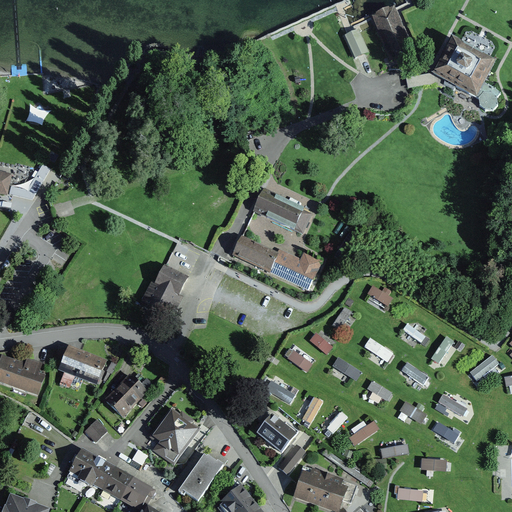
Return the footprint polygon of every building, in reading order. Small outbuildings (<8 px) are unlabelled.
[(393,11),(373,20),(391,62),(397,59),(398,62),(402,63),(406,62),(408,58),(407,55),(412,53),(393,11)] [(367,54),(358,33),(346,39),(355,59),(367,54)] [(495,65),(448,42),(432,78),(477,103),(495,65)] [(29,121),(46,125),(51,108),(34,103),(29,121)] [(1,175),(0,174),(0,192),(7,195),(12,178),(1,175)] [(307,208),(266,188),(254,213),(296,232),(307,208)] [(279,257),(241,240),(232,258),(271,276),(271,275),(279,257)] [(281,253),(279,257),(271,275),(309,291),(321,264),(305,257),(302,262),(281,253)] [(188,280),(165,268),(146,304),(170,316),(188,280)] [(390,309),(396,297),(375,287),(369,299),(390,309)] [(334,326),(341,331),(354,311),(347,307),(334,326)] [(409,324),(405,331),(424,342),(428,336),(409,324)] [(330,354),(335,346),(317,333),(311,342),(330,354)] [(449,336),(433,358),(440,364),(456,342),(449,336)] [(377,353),(373,360),(386,368),(395,353),(372,338),(366,347),(377,353)] [(309,373),(315,364),(296,350),(290,358),(309,373)] [(495,354),(471,372),(478,381),(502,363),(495,354)] [(340,357),(334,366),(358,381),(364,372),(340,357)] [(103,372),(63,358),(54,382),(94,396),(103,372)] [(26,367),(3,359),(0,367),(0,385),(39,399),(45,380),(37,378),(41,366),(28,362),(26,367)] [(400,375),(422,390),(431,377),(410,362),(400,375)] [(275,378),(268,390),(292,404),(299,392),(275,378)] [(374,380),(369,389),(391,402),(396,394),(374,380)] [(101,413),(123,431),(148,399),(126,382),(101,413)] [(314,424),(325,401),(310,393),(305,403),(312,406),(305,420),(314,424)] [(464,420),(470,406),(443,395),(437,408),(464,420)] [(408,401),(402,411),(423,424),(429,415),(408,401)] [(305,418),(310,406),(304,404),(300,416),(305,418)] [(338,407),(325,421),(337,431),(350,418),(338,407)] [(189,445),(199,431),(170,411),(160,425),(189,445)] [(258,438),(282,456),(297,436),(273,418),(258,438)] [(456,443),(462,434),(439,421),(433,430),(456,443)] [(107,433),(97,423),(86,433),(96,444),(102,438),(107,433)] [(179,460),(189,445),(160,425),(151,439),(179,460)] [(384,457),(410,455),(410,445),(383,447),(384,457)] [(281,469),(289,476),(306,454),(298,447),(281,469)] [(140,511),(153,490),(81,451),(68,476),(134,511),(140,511)] [(223,471),(205,459),(181,493),(199,504),(223,471)] [(421,459),(421,470),(449,471),(449,459),(421,459)] [(313,470),(311,476),(303,474),(294,500),(325,511),(341,511),(349,490),(342,488),(345,481),(313,470)] [(231,511),(253,498),(241,479),(213,498),(222,511),(231,511)] [(400,488),(400,500),(424,502),(425,490),(400,488)] [(49,511),(50,511),(5,495),(0,509),(0,511),(49,511)] [(262,511),(253,498),(231,511),(262,511)]
